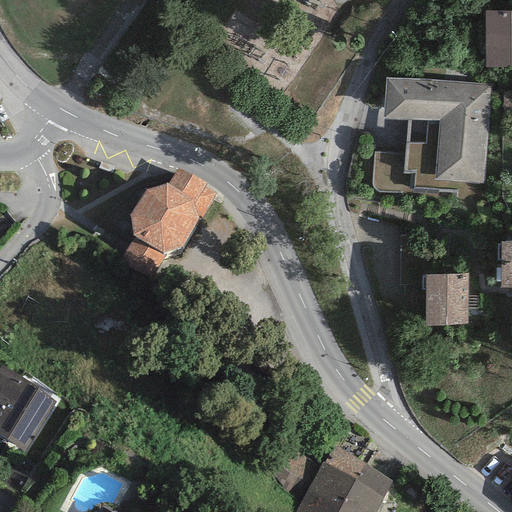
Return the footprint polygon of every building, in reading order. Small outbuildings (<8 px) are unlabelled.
[(511,10),(484,11),(484,67),(511,66),(511,10)] [(491,83),(385,79),(383,119),(409,120),(407,155),(373,152),(371,186),(378,193),(415,194),(416,188),(457,191),(457,207),(482,208),(491,83)] [(130,214),(134,237),(163,255),(166,254),(182,247),(198,219),(201,221),(214,193),(204,186),(206,183),(177,168),(167,184),(147,191),(130,214)] [(163,255),(134,237),(126,249),(120,259),(150,277),(158,264),(166,254),(163,255)] [(511,241),(500,241),(500,288),(511,288),(511,241)] [(467,325),(466,274),(425,275),(426,326),(467,325)] [(55,402),(1,367),(0,368),(0,436),(24,451),(55,402)] [(337,511),(364,464),(331,446),(319,468),(301,501),(294,511),(337,511)] [(319,468),(295,452),(272,474),(282,488),(301,501),(319,468)] [(375,511),(392,481),(364,464),(337,511),(375,511)]
